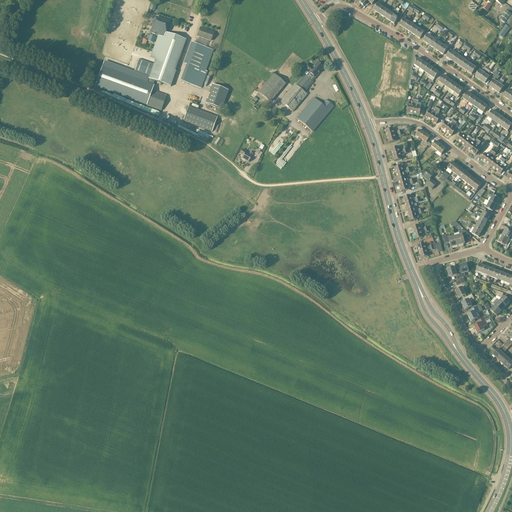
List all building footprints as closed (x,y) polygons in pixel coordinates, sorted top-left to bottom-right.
[(474,13),(478,7),(472,2),(470,5),(469,7),(468,7),(468,8),(469,9),(471,11),(474,13)] [(487,12),(493,5),(490,3),(488,5),(486,4),(482,8),(487,12)] [(378,4),(374,11),(379,14),(383,8),(378,4)] [(407,11),(412,14),(413,12),(415,13),(418,9),(411,5),(407,11)] [(505,24),(511,15),(510,14),(511,11),(511,9),(509,7),(507,11),(506,11),(500,20),(505,24)] [(384,17),(388,11),(383,8),(379,14),(384,17)] [(389,21),(393,14),(388,11),(384,17),(389,21)] [(394,24),(398,18),(393,14),(389,21),(394,24)] [(404,19),(400,25),(405,29),(410,20),(405,17),(404,19)] [(176,73),(175,73),(185,45),(186,41),(165,33),(169,23),(155,18),(150,33),(159,37),(151,59),(155,61),(154,65),(150,63),(139,59),(134,73),(150,79),(152,80),(150,84),(148,84),(102,67),(95,87),(147,106),(152,91),(154,86),(153,85),(155,81),(167,85),(170,86),(171,87),(176,73)] [(410,32),(414,26),(411,24),(412,22),(410,20),(405,29),(410,32)] [(506,25),(498,35),(503,38),(510,29),(506,25)] [(415,36),(419,29),(414,26),(410,32),(415,36)] [(201,28),(197,36),(211,41),(213,33),(208,31),(208,32),(205,31),(205,29),(201,28)] [(420,39),(425,33),(419,29),(415,36),(420,39)] [(427,35),(423,41),(428,45),(433,38),(430,36),(432,34),(429,32),(428,35),(427,35)] [(452,39),(450,41),(451,41),(453,43),(457,37),(452,33),(449,37),(452,39)] [(433,38),(428,45),(433,48),(438,42),(437,42),(433,38)] [(438,52),(443,45),(441,44),(442,41),(439,39),(437,42),(438,42),(433,48),(438,52)] [(187,65),(181,81),(201,89),(207,72),(205,72),(213,51),(192,43),(183,64),(187,65)] [(443,45),(438,52),(443,55),(448,49),(449,47),(444,43),(443,45)] [(451,51),(446,57),(451,61),(456,54),(451,51)] [(456,64),(461,58),(459,56),(461,54),(458,52),(456,54),(451,61),(456,64)] [(461,68),(466,61),(461,58),(456,64),(461,68)] [(419,59),(414,65),(419,69),(424,62),(419,59)] [(466,71),(471,65),(469,63),(471,61),(468,59),(466,61),(461,68),(466,71)] [(424,72),(429,66),(424,62),(419,69),(424,72)] [(309,73),(306,76),(312,81),(315,78),(323,68),(317,63),(312,69),(307,64),(304,68),(309,72),(309,73)] [(491,70),(495,64),(493,63),(489,68),(486,72),(489,74),(492,70),(491,70)] [(472,75),(476,68),(471,65),(466,71),(472,75)] [(429,76),(434,69),(429,66),(424,72),(429,76)] [(430,76),(434,79),(439,73),(434,69),(429,76),(430,76)] [(479,71),(475,77),(480,80),(484,74),(479,71)] [(493,80),(489,87),(494,90),(499,84),(496,82),(500,77),(498,76),(500,73),(497,71),(491,79),(493,80)] [(268,101),(284,83),(274,74),(258,93),(268,101)] [(485,84),(490,78),(484,74),(480,80),(485,84)] [(295,85),(280,102),(293,112),(307,95),(305,93),(314,82),(312,81),(306,76),(305,75),(296,86),(295,85)] [(443,86),(448,79),(443,76),(438,83),(443,86)] [(443,86),(442,88),(447,91),(449,89),(453,83),(448,79),(443,86)] [(499,84),(494,90),(499,94),(504,88),(501,86),(502,84),(500,82),(499,84)] [(449,89),(454,93),(458,86),(453,83),(449,89)] [(435,84),(430,91),(437,96),(439,92),(437,91),(437,90),(435,89),(437,86),(435,84)] [(228,91),(212,85),(208,94),(209,95),(208,99),(207,99),(205,104),(221,110),(226,98),(228,92),(228,91)] [(458,86),(454,93),(459,96),(463,90),(458,86)] [(511,93),(508,90),(503,97),(509,100),(511,95),(511,93)] [(467,93),(463,99),(468,103),(473,96),(467,93)] [(408,106),(407,112),(413,114),(416,99),(417,97),(414,96),(413,102),(412,106),(408,105),(409,101),(406,100),(405,106),(408,106)] [(473,96),(468,103),(473,106),(478,100),(473,96)] [(334,109),(332,108),(333,107),(326,100),(322,105),(316,100),(314,98),(296,119),(312,132),(330,111),(331,112),(334,109)] [(419,99),(416,99),(413,114),(420,115),(421,108),(421,107),(422,104),(418,103),(419,99)] [(478,100),(473,106),(478,109),(483,103),(478,100)] [(442,103),(440,107),(444,110),(442,113),(445,115),(450,109),(442,103)] [(483,113),(488,107),(483,103),(478,109),(478,110),(477,112),(482,115),(483,113)] [(217,118),(189,107),(183,122),(212,133),(217,118)] [(453,109),(447,116),(450,118),(455,111),(453,109)] [(430,111),(426,117),(431,121),(435,114),(430,111)] [(492,111),(487,117),(493,121),(497,114),(492,111)] [(168,112),(166,120),(174,123),(176,115),(168,112)] [(435,114),(431,121),(436,124),(441,118),(438,117),(435,114)] [(497,114),(493,121),(498,124),(502,118),(497,114)] [(446,122),(441,128),(446,132),(456,120),(454,118),(451,122),(449,124),(446,122)] [(502,118),(498,124),(502,128),(507,121),(502,118)] [(452,136),(456,130),(454,129),(457,126),(456,125),(458,122),(456,120),(446,132),(452,136)] [(464,120),(457,128),(459,130),(466,122),(464,120)] [(508,131),(511,125),(511,124),(507,121),(502,128),(508,131)] [(393,128),(385,131),(387,137),(394,135),(393,128)] [(421,139),(425,134),(419,130),(415,135),(421,139)] [(466,148),(471,142),(469,140),(471,138),(474,134),(471,131),(469,134),(466,138),(461,144),(466,148)] [(426,143),(430,137),(425,134),(421,139),(426,143)] [(461,134),(456,140),(461,144),(466,138),(461,134)] [(502,136),(501,136),(498,134),(495,138),(502,143),(505,138),(502,136)] [(389,143),(396,141),(394,135),(387,137),(389,143)] [(434,149),(436,151),(440,145),(435,141),(431,146),(434,149)] [(475,146),(473,144),(471,142),(466,148),(471,152),(475,146)] [(261,144),(255,154),(258,155),(257,157),(259,159),(263,153),(260,152),(261,150),(262,150),(264,147),(261,144)] [(436,151),(437,151),(439,153),(441,155),(446,150),(440,145),(436,151)] [(480,150),(477,147),(475,146),(471,152),(476,155),(480,150)] [(398,147),(391,149),(393,155),(400,153),(398,147)] [(243,156),(242,158),(248,162),(251,157),(253,154),(250,152),(248,155),(245,153),(246,152),(242,150),(240,154),(243,156)] [(395,162),(402,160),(401,157),(404,156),(404,155),(408,153),(408,151),(403,152),(400,153),(393,155),(395,162)] [(485,153),(481,159),(486,163),(490,157),(485,153)] [(491,167),(495,161),(490,157),(486,163),(491,167)] [(495,161),(491,167),(496,171),(500,165),(497,162),(495,161)] [(452,162),(447,168),(452,172),(457,166),(452,162)] [(500,165),(496,171),(501,174),(505,168),(503,167),(500,165)] [(401,166),(394,168),(396,174),(403,172),(401,166)] [(457,166),(452,172),(455,175),(453,177),(455,179),(457,176),(462,170),(457,166)] [(398,180),(405,178),(404,175),(408,174),(412,172),(411,170),(407,171),(403,172),(396,174),(398,180)] [(432,190),(437,184),(430,179),(434,175),(428,170),(423,177),(428,181),(425,185),(426,186),(426,187),(427,188),(428,187),(432,190)] [(457,176),(460,178),(459,180),(461,182),(462,180),(467,174),(462,170),(457,176)] [(444,183),(446,185),(447,184),(445,182),(447,179),(440,173),(437,177),(444,183)] [(462,180),(465,182),(464,184),(466,186),(467,184),(472,177),(467,174),(462,180)] [(467,184),(470,186),(468,188),(470,190),(472,187),(477,181),(472,177),(467,184)] [(400,186),(407,184),(405,178),(398,180),(400,186)] [(475,194),(481,185),(477,181),(472,187),(474,190),(473,192),(475,194)] [(407,184),(400,186),(401,192),(409,190),(408,188),(407,184)] [(490,191),(488,195),(492,198),(490,202),(496,205),(499,199),(493,196),(494,194),(490,191)] [(405,204),(412,202),(411,199),(410,196),(403,198),(405,204)] [(407,210),(414,208),(413,205),(412,202),(405,204),(407,210)] [(487,208),(493,212),(496,205),(490,202),(487,207),(483,204),(482,207),(478,205),(478,207),(485,211),(487,208)] [(408,216),(415,213),(414,208),(407,210),(408,216)] [(477,216),(487,222),(490,216),(483,212),(482,215),(479,213),(477,216)] [(410,222),(417,220),(415,213),(408,216),(410,222)] [(487,222),(474,214),(472,217),(476,219),(479,221),(477,223),(484,227),(487,222)] [(484,227),(477,223),(476,226),(469,222),(468,225),(472,227),(475,228),(482,232),(484,227)] [(419,225),(412,227),(414,234),(421,232),(419,225)] [(479,238),(482,232),(475,228),(472,234),(479,238)] [(465,244),(462,237),(466,236),(469,239),(471,237),(465,231),(463,229),(461,231),(463,232),(459,233),(460,235),(455,237),(458,246),(465,244)] [(505,230),(502,236),(509,240),(511,235),(511,232),(511,233),(505,230)] [(415,240),(423,238),(421,232),(414,234),(415,240)] [(448,243),(448,241),(449,241),(451,248),(458,246),(455,237),(451,238),(450,235),(446,236),(446,235),(443,236),(445,244),(448,243)] [(499,242),(504,245),(503,249),(507,251),(511,241),(509,240),(502,236),(499,242)] [(441,246),(440,244),(440,243),(435,245),(433,245),(429,247),(429,246),(425,247),(424,244),(417,246),(419,252),(436,247),(441,246)] [(441,246),(436,247),(419,252),(421,258),(428,256),(427,253),(431,252),(431,251),(438,249),(439,253),(443,252),(441,246)] [(468,272),(466,264),(460,266),(461,272),(459,273),(462,284),(465,283),(464,278),(466,278),(465,273),(468,272)] [(479,264),(476,272),(482,274),(485,266),(479,264)] [(485,266),(482,274),(487,276),(490,268),(485,266)] [(462,284),(459,273),(458,272),(458,269),(455,270),(454,267),(447,270),(449,277),(456,275),(458,282),(455,283),(457,287),(462,284)] [(493,278),(496,270),(490,268),(487,276),(486,279),(489,280),(490,277),(493,278)] [(496,270),(493,278),(499,280),(502,273),(496,270)] [(504,282),(507,275),(502,273),(499,280),(497,284),(500,285),(501,281),(504,282)] [(459,299),(466,295),(463,289),(467,287),(465,283),(462,284),(457,287),(459,290),(455,291),(459,299)] [(510,302),(504,297),(503,297),(503,296),(504,294),(497,291),(496,294),(500,296),(499,297),(501,299),(499,301),(505,307),(510,302)] [(465,298),(467,301),(461,304),(465,310),(471,307),(472,310),(473,309),(472,306),(470,302),(474,299),(472,295),(465,298)] [(495,306),(501,312),(505,307),(499,301),(497,299),(493,304),(495,306)] [(471,322),(478,318),(476,314),(483,311),(480,305),(473,309),(472,310),(470,311),(472,313),(468,315),(471,322)] [(490,311),(497,317),(501,312),(495,306),(490,311)] [(477,334),(484,330),(483,328),(487,326),(485,321),(490,319),(489,316),(478,321),(479,324),(474,327),(477,334)] [(494,353),(492,355),(498,360),(503,354),(510,347),(506,342),(503,345),(505,347),(500,352),(498,349),(497,350),(493,347),(490,349),(494,353)] [(503,365),(508,359),(503,354),(498,360),(503,365)] [(509,370),(511,366),(511,362),(508,359),(503,365),(509,370)]
